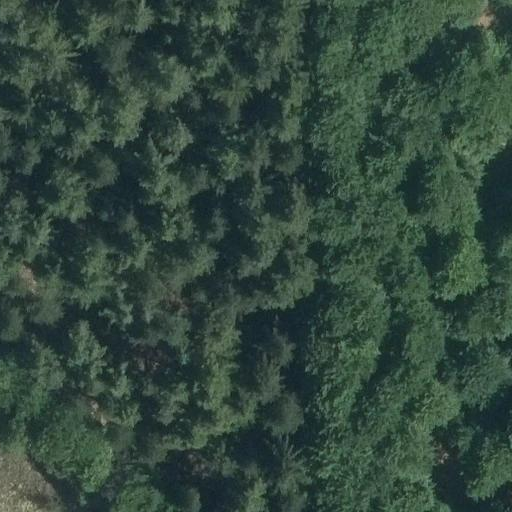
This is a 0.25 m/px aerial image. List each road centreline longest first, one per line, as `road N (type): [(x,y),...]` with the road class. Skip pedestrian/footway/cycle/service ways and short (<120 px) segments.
road 1 (unclassified): [(317,511),(316,0)]
road 2 (track): [(205,511),(53,381),(0,320)]
